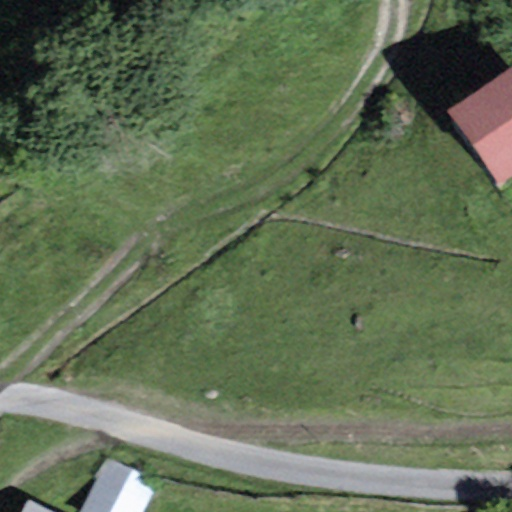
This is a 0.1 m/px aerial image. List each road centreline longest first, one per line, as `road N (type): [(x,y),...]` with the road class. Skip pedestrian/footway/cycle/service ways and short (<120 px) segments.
road 1 (track): [(511,486),(304,474),(132,424)]
road 2 (unclassified): [(132,424),(0,399)]
